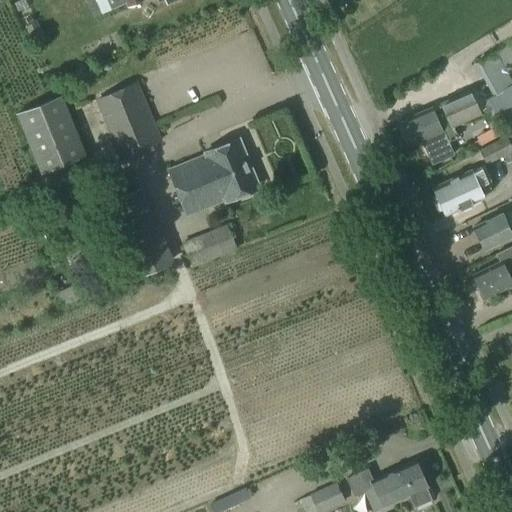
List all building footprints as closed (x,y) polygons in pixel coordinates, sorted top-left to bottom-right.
[(102,0),(108,12),(122,5),(124,10),(146,0),(153,0),(155,5),(165,1),(168,8),(185,0),(102,0)] [(500,50),(474,64),(491,95),(511,84),(500,65),(511,59),(511,42),(500,49),(500,50)] [(136,84),(95,101),(118,158),(159,141),(136,84)] [(467,92),(438,104),(446,126),(448,129),(477,117),(467,92)] [(59,96),(14,114),(38,173),(83,155),(59,96)] [(429,107),(399,120),(410,144),(439,132),(429,107)] [(503,139),(477,152),(483,165),(509,153),(503,139)] [(204,155),(167,170),(185,216),(223,201),(223,202),(257,188),(237,140),(204,154),(204,155)] [(481,165),(430,188),(443,216),(480,200),(478,196),(483,193),(477,181),(486,177),(481,165)] [(159,189),(135,196),(156,271),(180,265),(159,189)] [(482,223),(470,229),(480,251),(510,237),(509,234),(511,232),(511,205),(509,207),(511,211),(506,213),(503,205),(483,215),(485,219),(481,221),(482,223)] [(99,235),(84,227),(77,241),(92,249),(99,235)] [(226,227),(181,245),(190,267),(235,249),(226,227)] [(510,258),(471,276),(483,300),(511,285),(511,245),(506,248),(510,258)] [(74,311),(95,299),(87,285),(66,297),(74,311)] [(366,469),(346,477),(353,495),(367,489),(375,508),(408,495),(413,507),(430,500),(425,488),(427,487),(421,475),(423,474),(418,463),(416,464),(415,461),(371,480),(366,469)] [(333,483),(291,502),(295,511),(318,511),(342,502),(333,483)]
